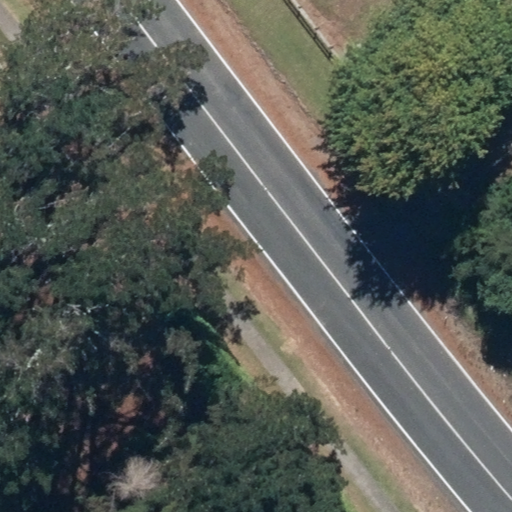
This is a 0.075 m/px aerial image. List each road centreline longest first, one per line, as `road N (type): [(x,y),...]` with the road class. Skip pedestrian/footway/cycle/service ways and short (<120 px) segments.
road 1 (tertiary): [(144,0),(511,463)]
road 2 (unknown): [(395,316),(511,140)]
